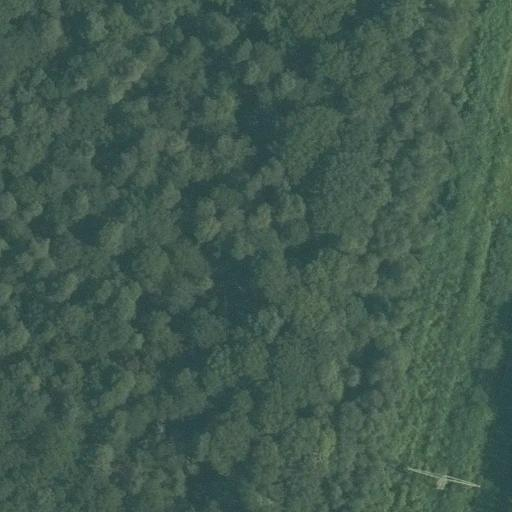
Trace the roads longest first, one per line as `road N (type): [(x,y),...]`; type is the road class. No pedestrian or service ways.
road 1 (track): [(372,0),(237,511)]
road 2 (track): [(349,92),(207,0)]
